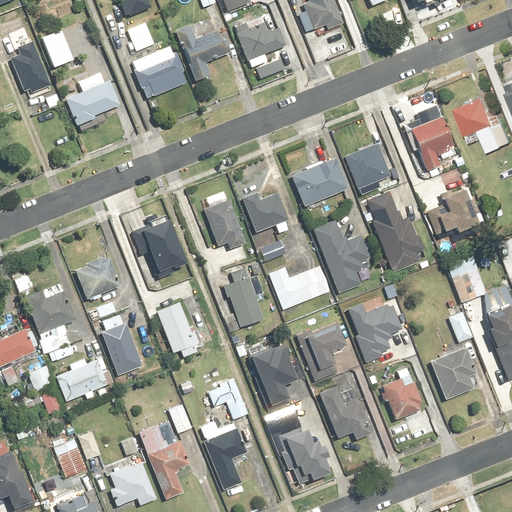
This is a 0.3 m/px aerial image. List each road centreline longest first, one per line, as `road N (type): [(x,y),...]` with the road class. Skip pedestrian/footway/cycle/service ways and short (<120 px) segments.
road 1 (residential): [(0,230),(511,25)]
road 2 (residential): [(340,511),(511,443)]
